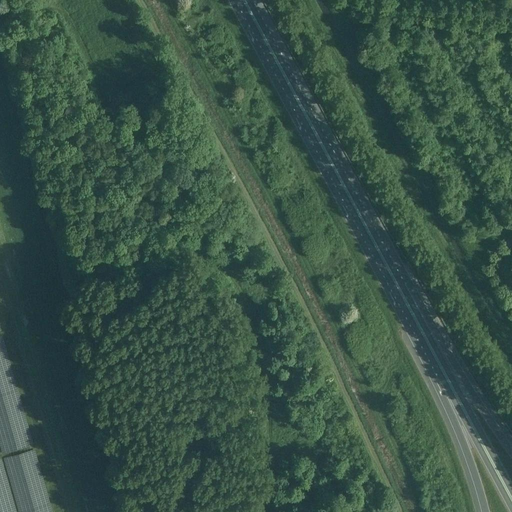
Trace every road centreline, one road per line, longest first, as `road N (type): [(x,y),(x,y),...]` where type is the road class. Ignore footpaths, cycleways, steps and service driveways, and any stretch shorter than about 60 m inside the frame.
road 1 (trunk): [(397,287),(243,0)]
road 2 (trunk): [(511,450),(397,287)]
road 3 (trunk): [(445,376),(484,511)]
road 4 (trunk): [(511,500),(445,376)]
